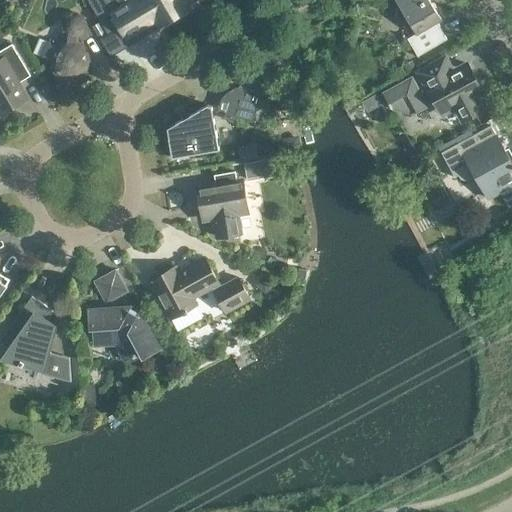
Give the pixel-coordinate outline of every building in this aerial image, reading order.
[(186,7),(182,0),(141,0),(142,0),(130,7),(128,3),(113,12),(128,38),(143,29),(142,27),(154,20),(156,24),(186,7)] [(429,0),(396,0),(399,4),(395,18),(409,22),(416,33),(407,38),(418,57),(447,39),(437,22),(441,20),(429,0)] [(71,80),(74,85),(90,76),(87,71),(90,65),(86,47),(82,44),(81,42),(80,40),(92,33),(87,25),(86,21),(83,16),(78,14),(73,13),(64,19),(62,23),(65,33),(62,41),(57,44),(51,42),(44,58),(49,61),(51,68),(64,79),(71,80)] [(125,43),(110,17),(100,23),(106,34),(100,38),(109,53),(125,43)] [(28,70),(12,44),(0,51),(0,114),(27,98),(17,81),(18,76),(28,70)] [(275,52),(268,56),(281,79),(289,75),(280,59),(279,60),(275,52)] [(426,86),(429,91),(423,95),(412,76),(383,92),(392,109),(412,115),(429,105),(428,104),(438,99),(445,113),(455,107),(460,116),(468,118),(482,110),(475,96),(483,92),(467,64),(455,70),(451,69),(445,58),(419,72),(427,86),(426,86)] [(224,97),(219,111),(252,124),(263,96),(240,88),(224,97)] [(377,94),(363,102),(368,113),(382,105),(377,94)] [(167,128),(172,158),(219,149),(212,106),(207,105),(167,128)] [(511,203),(511,161),(498,135),(497,136),(489,120),(457,138),(459,143),(441,152),(455,177),(459,175),(461,179),(467,181),(475,177),(488,201),(502,193),(503,193),(502,194),(508,206),(511,203)] [(259,162),(244,165),(246,180),(261,177),(259,162)] [(198,188),(203,219),(215,217),(218,237),(240,233),(236,214),(248,212),(242,180),(237,181),(235,171),(221,174),(223,184),(198,188)] [(176,266),(149,280),(170,319),(184,312),(184,313),(188,311),(187,310),(197,305),(193,298),(212,287),(225,312),(250,298),(238,277),(221,287),(205,257),(179,271),(176,266)] [(294,268),(292,279),(302,281),(305,271),(294,268)] [(128,291),(116,270),(95,281),(107,302),(109,301),(110,308),(91,310),(92,326),(95,326),(96,344),(116,343),(126,361),(142,352),(143,355),(158,347),(140,313),(139,312),(137,315),(129,310),(130,307),(129,307),(115,308),(114,298),(128,291)] [(265,275),(258,282),(258,288),(266,295),(268,292),(275,284),(265,275)] [(275,284),(268,292),(280,304),(291,293),(278,281),(275,284)] [(0,341),(0,342),(10,349),(4,358),(42,369),(41,374),(72,382),(69,358),(47,352),(54,327),(40,317),(47,307),(32,296),(0,341)]
